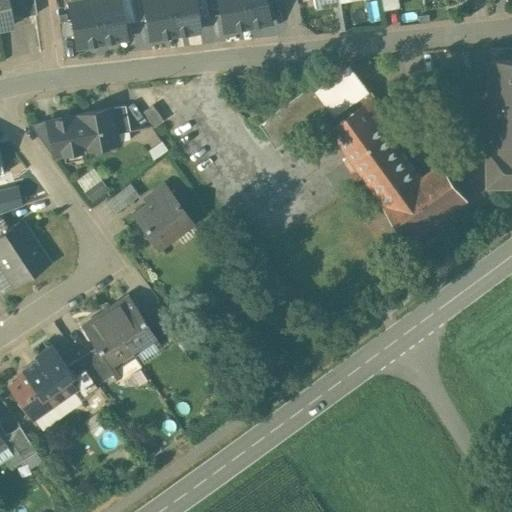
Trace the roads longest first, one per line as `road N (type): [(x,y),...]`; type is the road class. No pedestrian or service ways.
road 1 (residential): [(0,88),(511,28)]
road 2 (residential): [(0,106),(108,259),(0,332)]
road 3 (secondary): [(399,338),(156,511)]
road 4 (residential): [(399,338),(511,508)]
road 5 (secondary): [(511,254),(399,338)]
